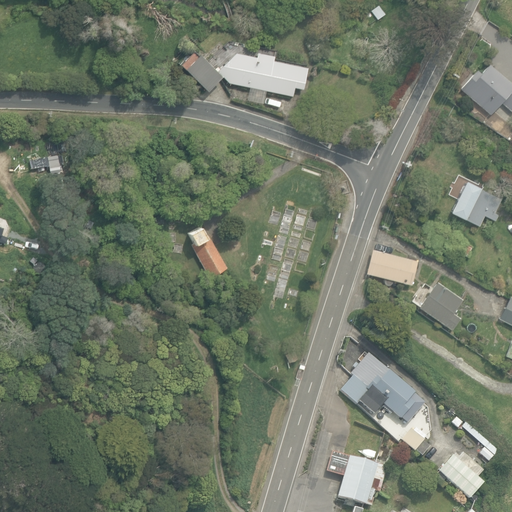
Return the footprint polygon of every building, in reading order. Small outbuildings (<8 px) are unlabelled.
[(378,3),(370,8),(377,19),(385,13),(378,3)] [(212,70),(192,51),(178,65),(206,92),(220,77),(221,76),(228,83),(249,87),(248,93),(264,96),(265,91),(292,96),(293,88),(302,89),(306,68),(272,61),(273,56),(257,53),(256,57),(235,53),(218,70),(216,67),(212,70)] [(511,85),(488,65),(480,74),(476,70),(459,89),(489,115),(500,103),(511,113),(511,112),(511,85)] [(493,221),(496,215),(492,213),(499,198),(464,181),(448,213),(477,227),(482,216),(493,221)] [(448,251),(455,237),(429,224),(417,247),(436,257),(441,247),(448,251)] [(204,237),(199,227),(187,233),(193,243),(190,245),(208,277),(225,268),(207,235),(204,237)] [(462,266),(472,247),(461,241),(450,259),(462,266)] [(410,285),(416,261),(371,249),(365,274),(410,285)] [(450,330),(459,318),(453,315),(455,313),(453,311),(461,300),(436,282),(418,308),(450,330)] [(511,326),(511,298),(508,296),(497,319),(511,326)] [(377,364),(367,356),(362,362),(360,360),(356,365),(354,363),(351,367),(355,370),(350,376),(352,377),(339,391),(356,405),(358,402),(372,415),(381,404),(399,419),(400,418),(407,423),(424,403),(413,393),(387,371),(377,363),(377,364)] [(457,428),(461,422),(454,416),(449,422),(457,428)] [(494,457),(494,448),(465,423),(461,428),(494,457)] [(421,456),(429,447),(422,441),(423,440),(410,429),(400,440),(413,451),(414,450),(421,456)] [(488,462),(492,456),(483,448),(478,454),(488,462)] [(348,457),(331,452),(325,472),(342,477),(336,497),(364,506),(365,504),(370,506),(373,498),(367,497),(369,490),(378,493),(386,467),(373,463),(348,456),(348,457)] [(482,471),(464,454),(458,461),(451,455),(437,471),(468,499),(482,483),(476,478),(482,471)]
